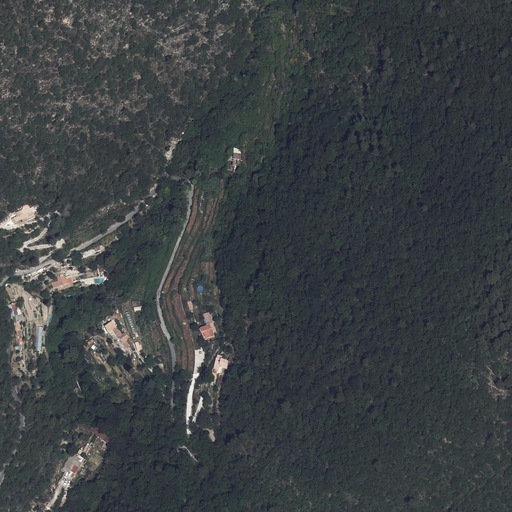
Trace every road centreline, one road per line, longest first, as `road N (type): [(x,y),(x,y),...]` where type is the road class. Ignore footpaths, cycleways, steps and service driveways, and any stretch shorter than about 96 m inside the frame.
road 1 (unclassified): [(193,511),(174,359),(158,306),(190,208),(188,178),(167,174),(118,225),(62,257),(10,274),(0,290)]
road 2 (unclassified): [(0,292),(21,425),(0,481)]
